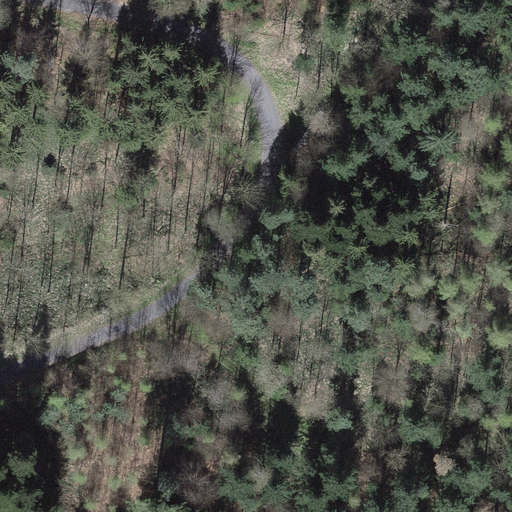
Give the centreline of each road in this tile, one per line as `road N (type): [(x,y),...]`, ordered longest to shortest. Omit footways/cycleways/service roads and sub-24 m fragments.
road 1 (track): [(107,17),(178,32),(236,65),(263,115),(267,181),(257,215),(212,271),(174,299),(0,382)]
road 2 (track): [(151,310),(243,391),(351,439),(511,428)]
